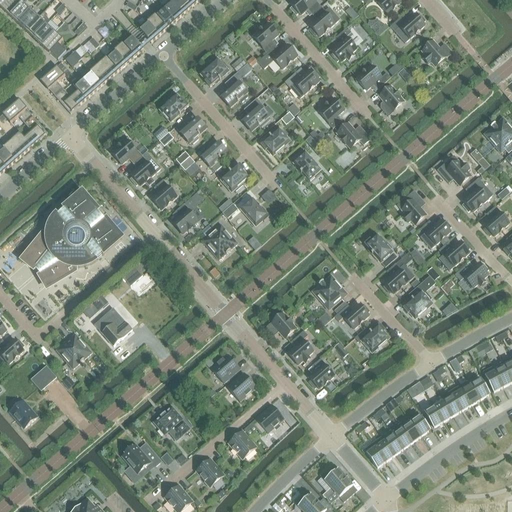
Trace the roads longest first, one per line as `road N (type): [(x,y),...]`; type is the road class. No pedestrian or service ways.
road 1 (unclassified): [(224,316),(511,64)]
road 2 (unclassified): [(0,511),(224,316)]
road 3 (residential): [(155,237),(37,339),(0,297)]
road 4 (residential): [(154,500),(286,386)]
road 5 (residential): [(163,58),(276,188)]
road 6 (residential): [(266,0),(369,117)]
road 7 (residential): [(387,500),(511,415)]
road 8 (residential): [(429,361),(340,261)]
road 9 (residential): [(155,237),(71,137)]
road 10 (residential): [(330,437),(429,361)]
road 11 (residential): [(71,137),(163,58)]
